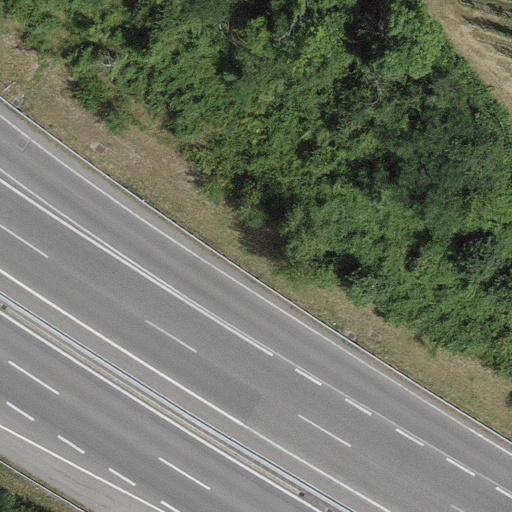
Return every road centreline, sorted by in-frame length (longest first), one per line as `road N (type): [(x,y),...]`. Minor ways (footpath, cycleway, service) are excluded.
road 1 (motorway): [(464,511),(95,285)]
road 2 (motorway): [(0,361),(239,511)]
road 3 (motorway): [(95,285),(0,182)]
